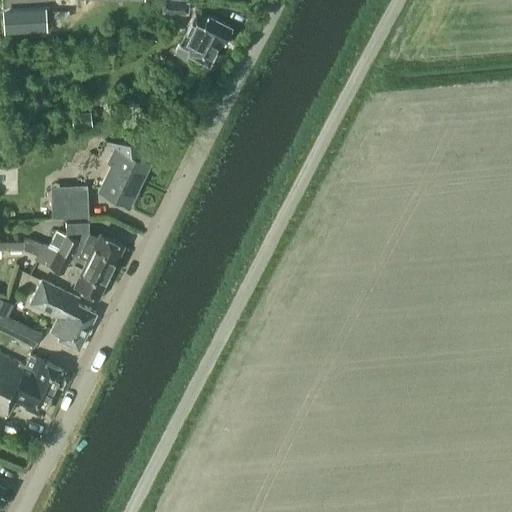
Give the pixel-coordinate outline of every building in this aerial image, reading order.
[(186,0),(164,0),(164,11),(186,12),(186,0)] [(45,7),(2,9),(4,32),(46,30),(45,7)] [(206,17),(195,11),(178,41),(189,47),(187,51),(208,62),(221,39),(223,40),(231,25),(209,12),(206,17)] [(72,114),(73,127),(92,125),(91,111),(72,114)] [(111,162),(99,189),(128,203),(149,161),(147,160),(143,137),(110,142),(110,144),(115,146),(108,161),(111,162)] [(87,198),(51,200),(52,216),(88,215),(87,198)] [(50,242),(48,246),(54,248),(59,250),(69,256),(71,257),(73,253),(86,259),(110,271),(123,244),(99,232),(97,236),(88,232),(88,220),(65,221),(66,233),(63,234),(57,229),(50,242)] [(54,248),(47,263),(49,264),(62,270),(67,259),(74,262),(68,275),(76,280),(73,284),(98,296),(110,271),(86,259),(73,253),(71,257),(69,256),(59,250),(54,248)] [(78,297),(41,279),(29,303),(57,316),(50,331),(59,335),(58,337),(78,347),(95,312),(76,302),(78,297)] [(13,302),(0,295),(0,328),(4,331),(34,345),(41,332),(7,315),(13,302)] [(25,363),(0,350),(0,414),(4,416),(13,397),(43,411),(63,370),(30,354),(25,363)]
